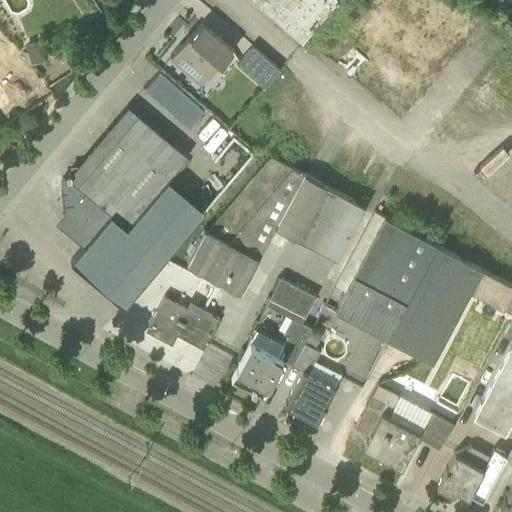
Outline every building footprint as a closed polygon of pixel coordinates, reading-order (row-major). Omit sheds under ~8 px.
[(253,0),(303,42),(338,0),(253,0)] [(456,0),(369,0),(326,52),(403,115),(481,20),(456,0)] [(179,43),(170,54),(195,76),(205,65),(210,69),(218,61),(220,63),(232,49),(201,23),(181,46),(179,43)] [(32,63),(47,58),(40,38),(25,43),(32,63)] [(265,86),(281,68),(253,45),(237,63),(265,86)] [(63,190),(61,191),(63,205),(65,205),(66,217),(62,222),(86,243),(72,260),(124,305),(194,222),(205,209),(168,178),(188,155),(129,104),(78,164),(78,165),(79,172),(71,173),(71,172),(67,172),(67,176),(65,177),(62,177),(63,190)] [(205,228),(187,261),(207,271),(209,266),(245,285),(276,226),(337,258),(365,204),(271,154),(207,229),(205,228)] [(388,338),(438,243),(386,215),(336,310),(388,338)] [(511,283),(438,243),(388,338),(433,362),(470,290),(511,312),(511,283)] [(267,303),(293,317),(302,322),(317,295),(282,275),(267,303)] [(165,294),(146,329),(172,343),(179,331),(203,345),(219,316),(193,303),(190,308),(165,294)] [(302,322),(293,317),(285,332),(288,334),(277,354),(251,340),(232,375),(255,387),(260,377),(270,382),(283,359),(293,364),(305,343),(312,328),(302,322)] [(511,319),(504,335),(511,339),(511,344),(474,416),(506,433),(511,421),(511,319)] [(322,333),(312,328),(306,339),(315,344),(322,333)] [(305,343),(293,364),(303,370),(285,404),(317,421),(336,386),(308,371),(319,351),(305,343)] [(402,466),(419,436),(439,447),(454,423),(378,382),(354,429),(368,436),(363,445),(402,466)] [(455,451),(437,485),(454,494),(456,489),(469,496),(471,494),(483,501),(508,454),(495,447),(490,455),(474,446),(455,451)] [(511,511),(511,486),(498,511),(511,511)]
